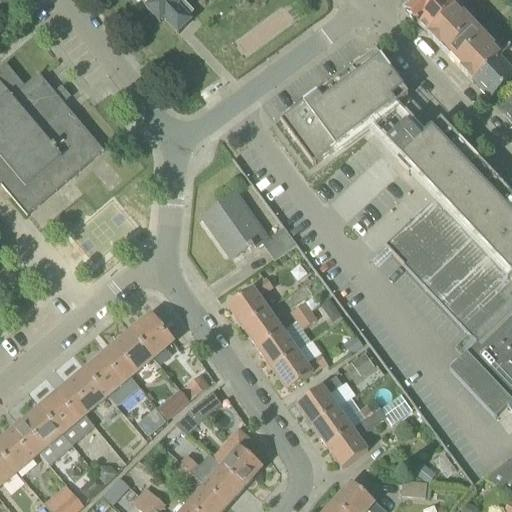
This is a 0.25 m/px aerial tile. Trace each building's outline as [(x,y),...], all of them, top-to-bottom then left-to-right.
[(0,0),(0,24),(1,27),(23,13),(15,0),(0,0)] [(154,0),(155,1),(146,10),(160,25),(164,21),(179,36),(180,35),(179,34),(192,22),(189,19),(193,14),(183,3),(186,0),(154,0)] [(419,0),(405,14),(428,37),(456,10),(466,0),(419,0)] [(456,10),(428,37),(473,85),(501,57),(456,10)] [(511,48),(502,58),(501,57),(473,85),(490,103),(511,82),(511,74),(510,72),(511,70),(511,48)] [(364,67),(355,74),(353,71),(352,72),(353,72),(339,82),(341,85),(332,92),(329,89),(316,99),(317,102),(308,109),(306,106),(306,107),(293,116),(292,116),(294,119),(284,127),(283,128),(313,168),(409,98),(377,54),(362,65),(364,67)] [(5,67),(0,71),(0,108),(66,185),(104,153),(63,105),(67,102),(58,92),(55,95),(39,77),(25,89),(5,67)] [(511,104),(501,115),(511,126),(511,104)] [(0,185),(2,187),(28,218),(66,185),(0,108),(0,185)] [(476,346),(449,371),(495,421),(511,405),(511,197),(478,161),(470,152),(442,122),(433,130),(421,142),(407,126),(387,144),(401,160),(396,165),(409,178),(414,174),(430,191),(437,199),(428,208),(385,248),(385,249),(476,346)] [(264,246),(268,243),(236,198),(203,221),(232,262),(248,250),(251,255),(264,246)] [(276,264),(289,255),(295,250),(286,238),(268,252),(275,262),(276,264)] [(266,282),(228,309),(243,331),(267,314),(258,301),(272,291),(266,282)] [(335,310),(329,302),(321,307),(327,316),(335,310)] [(297,324),(312,313),(306,305),(291,315),(297,324)] [(304,333),(318,322),(312,313),(297,324),(304,333)] [(282,335),(267,314),(243,331),(258,352),(282,335)] [(154,361),(173,345),(151,319),(132,335),(154,361)] [(154,361),(132,335),(109,354),(131,380),(154,361)] [(282,335),(258,352),(273,373),(298,356),(282,335)] [(351,356),(363,349),(356,339),(344,347),(351,356)] [(139,391),(131,380),(109,354),(86,373),(108,399),(109,398),(117,409),(139,391)] [(273,373),(288,394),(327,367),(320,358),(306,368),(298,356),(273,373)] [(361,379),(375,369),(365,357),(352,366),(361,379)] [(108,399),(86,373),(63,392),(68,398),(80,412),(85,418),(108,399)] [(202,378),(198,380),(190,386),(198,397),(210,389),(202,378)] [(337,412),(328,398),(342,388),(336,380),(322,390),(297,407),(313,429),(337,412)] [(63,402),(59,396),(40,412),(62,437),(80,422),(75,416),(80,412),(68,398),(63,402)] [(184,411),(173,399),(158,412),(168,424),(184,411)] [(327,450),(342,472),(367,454),(359,442),(387,422),(392,429),(412,415),(401,399),(381,412),(382,413),(366,423),(352,433),(352,432),(327,450)] [(382,413),(381,412),(374,404),(360,414),(366,423),(382,413)] [(17,430),(39,457),(50,469),(73,450),(62,437),(40,412),(17,430)] [(188,438),(190,437),(204,423),(193,412),(176,428),(188,438)] [(352,432),(337,412),(313,429),(327,450),(352,432)] [(148,441),(155,435),(144,422),(137,427),(148,441)] [(0,444),(0,455),(17,476),(39,457),(17,430),(0,444)] [(212,461),(222,469),(245,490),(263,470),(252,460),(260,451),(239,432),(212,461)] [(0,489),(17,476),(0,455),(0,489)] [(180,467),(193,478),(201,470),(187,458),(180,467)] [(511,463),(485,483),(511,497),(511,463)] [(428,487),(436,477),(423,466),(415,476),(428,487)] [(186,485),(193,478),(180,467),(173,474),(186,485)] [(96,477),(96,478),(105,489),(118,477),(111,469),(101,469),(94,475),(96,477)] [(228,509),(245,490),(222,469),(205,488),(228,509)] [(105,489),(96,478),(80,492),(90,503),(105,489)] [(427,487),(403,484),(401,499),(425,502),(427,487)] [(382,511),(352,485),(334,504),(342,511),(382,511)] [(205,488),(188,507),(193,511),(225,511),(228,509),(205,488)] [(112,509),(120,500),(110,491),(102,499),(112,509)] [(145,505),(153,511),(162,511),(166,508),(152,497),(145,505)] [(82,511),(85,510),(75,499),(60,511),(82,511)]
